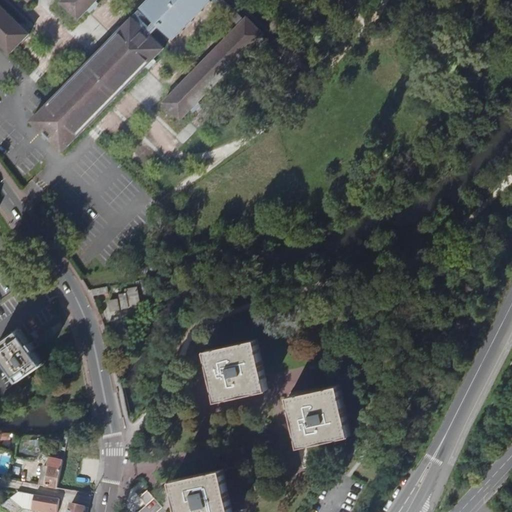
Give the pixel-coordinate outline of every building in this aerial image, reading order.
[(150,0),(30,122),(64,154),(214,0),(213,0),(150,0)] [(63,0),(61,3),(79,20),(87,11),(98,0),(63,0)] [(0,43),(10,53),(11,54),(18,47),(31,33),(0,2),(0,43)] [(163,102),(182,120),(265,35),(246,17),(163,102)] [(9,267),(15,275),(23,269),(18,261),(9,267)] [(125,287),(127,297),(138,295),(136,285),(125,287)] [(108,293),(110,302),(119,300),(117,292),(108,293)] [(0,344),(0,350),(22,380),(44,364),(20,330),(0,344)] [(218,400),(268,389),(257,339),(207,350),(218,400)] [(301,446),(351,435),(339,385),(290,395),(301,446)] [(44,466),(40,485),(59,489),(64,460),(49,457),(48,466),(44,466)] [(173,480),(179,511),(231,511),(223,469),(173,480)] [(146,505),(154,498),(147,490),(139,497),(146,505)] [(44,511),(57,511),(60,499),(19,492),(1,506),(9,511),(17,511),(23,508),(44,511)]
